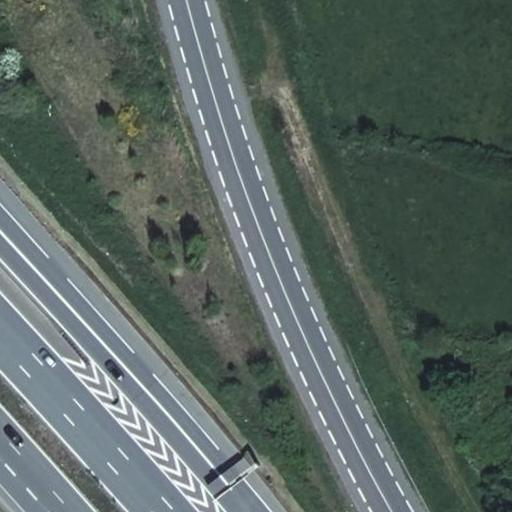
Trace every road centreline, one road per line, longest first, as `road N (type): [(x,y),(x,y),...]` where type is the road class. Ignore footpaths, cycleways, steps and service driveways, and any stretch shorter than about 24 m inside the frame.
road 1 (primary): [(188,0),(216,108),(283,294),(348,454),(383,511)]
road 2 (motorway): [(219,474),(148,378),(0,214)]
road 3 (motorway): [(219,474),(0,244)]
road 4 (motorway): [(163,511),(0,329)]
